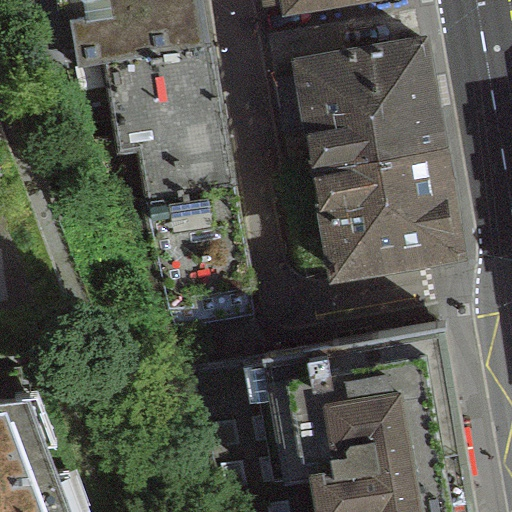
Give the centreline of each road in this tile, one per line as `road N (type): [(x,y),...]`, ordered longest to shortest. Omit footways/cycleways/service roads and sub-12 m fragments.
road 1 (residential): [(241,0),(289,277),(324,296),(511,268)]
road 2 (primary): [(511,201),(481,38)]
